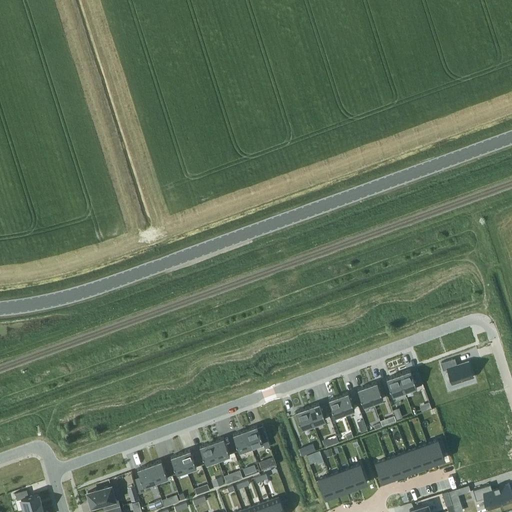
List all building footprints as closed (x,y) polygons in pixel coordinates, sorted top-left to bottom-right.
[(452,358),(440,362),(443,369),(447,368),(452,383),(473,376),(468,361),(455,365),(452,358)] [(410,369),(398,374),(404,391),(416,386),(412,374),(410,369)] [(417,372),(412,374),(416,386),(422,384),(417,372)] [(398,374),(386,378),(392,395),(404,391),(398,374)] [(377,381),(367,385),(373,402),(383,398),(377,381)] [(367,385),(357,388),(363,405),(373,402),(367,385)] [(348,392),(338,395),(344,412),(354,409),(348,392)] [(338,395),(328,399),(335,416),(344,412),(338,395)] [(319,402),(307,407),(313,424),(325,419),(319,402)] [(484,402),(465,408),(469,418),(487,412),(484,402)] [(307,407),(295,411),(301,428),(313,424),(307,407)] [(398,407),(393,410),(396,419),(402,417),(398,407)] [(487,412),(469,418),(472,429),(491,423),(487,412)] [(257,425),(245,429),(251,446),(263,442),(265,448),(270,446),(263,425),(257,427),(257,425)] [(245,429),(233,434),(239,451),(251,446),(245,429)] [(336,435),(329,437),(332,443),(338,441),(336,435)] [(223,437),(211,441),(217,458),(229,454),(223,437)] [(435,440),(427,443),(434,461),(444,458),(438,439),(435,440)] [(211,441),(199,446),(205,463),(217,458),(211,441)] [(497,442),(478,448),(481,458),(500,452),(497,442)] [(427,443),(417,447),(423,465),(434,461),(427,443)] [(305,446),(299,448),(302,454),(308,452),(305,446)] [(417,447),(406,450),(413,469),(423,465),(417,447)] [(190,449),(180,453),(186,470),(196,466),(190,449)] [(406,450),(396,454),(403,473),(413,469),(406,450)] [(500,452),(481,458),(485,469),(503,463),(500,452)] [(180,453),(171,456),(177,473),(186,470),(180,453)] [(396,454),(386,458),(393,476),(403,473),(396,454)] [(386,458),(375,462),(382,480),(393,476),(386,458)] [(266,459),(259,462),(261,469),(269,466),(266,459)] [(161,460),(149,464),(155,481),(167,477),(161,460)] [(360,463),(349,467),(356,485),(367,481),(360,463)] [(140,477),(136,478),(139,492),(150,488),(149,483),(155,481),(149,464),(137,468),(140,477)] [(249,466),(243,468),(246,474),(251,472),(249,466)] [(349,467),(339,471),(346,489),(356,485),(349,467)] [(339,471),(329,474),(335,493),(346,489),(339,471)] [(205,487),(211,486),(208,474),(203,475),(205,487)] [(329,474),(318,478),(325,497),(335,493),(329,474)] [(222,476),(211,479),(214,487),(224,483),(222,476)] [(490,484),(473,489),(476,500),(485,497),(489,508),(511,500),(511,498),(507,484),(492,489),(490,484)] [(111,485),(87,492),(91,505),(99,503),(99,504),(105,502),(107,507),(119,504),(117,495),(114,496),(111,485)] [(468,485),(449,491),(452,501),(459,499),(457,494),(470,490),(468,485)] [(26,489),(15,492),(17,499),(21,498),(24,510),(42,505),(38,493),(28,496),(26,489)] [(136,491),(129,493),(131,500),(138,498),(136,491)] [(284,511),(279,496),(269,499),(273,511),(284,511)] [(273,511),(269,499),(260,503),(263,511),(273,511)] [(263,511),(260,503),(251,506),(253,511),(263,511)]
